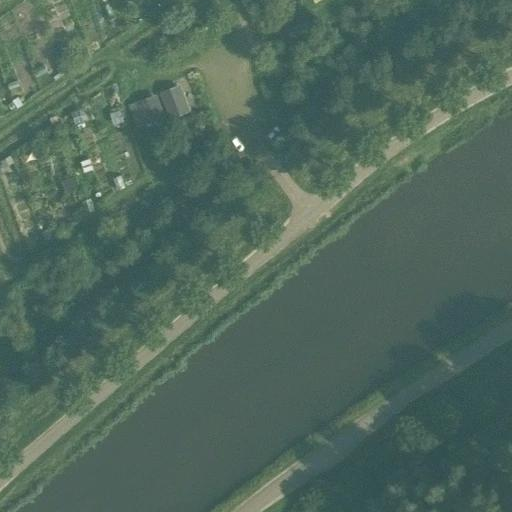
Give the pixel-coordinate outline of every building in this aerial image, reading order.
[(6,76),(9,75),(14,94),(36,88),(20,28),(0,32),(0,39),(5,59),(1,60),(6,76)] [(69,54),(63,58),(68,66),(74,63),(69,54)] [(178,86),(161,92),(171,118),(188,111),(178,86)] [(150,96),(137,101),(145,123),(164,116),(160,105),(155,107),(150,96)] [(77,122),(83,120),(80,110),(75,111),(73,112),(73,113),(77,122)] [(120,110),(110,113),(113,124),(123,121),(120,110)] [(10,154),(0,159),(0,160),(3,166),(14,161),(10,154)] [(90,159),(81,162),(85,172),(94,169),(90,159)] [(71,178),(62,181),(67,193),(76,189),(71,178)]
